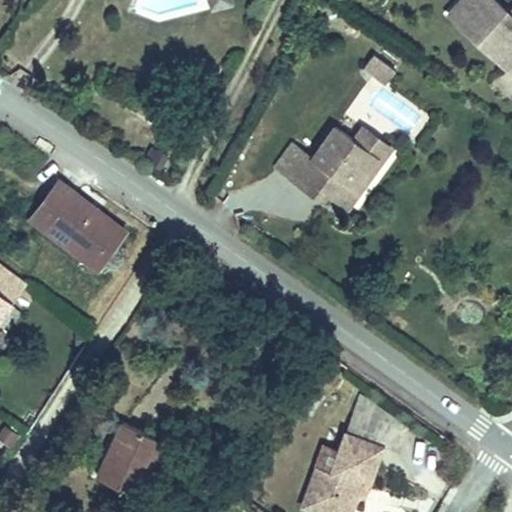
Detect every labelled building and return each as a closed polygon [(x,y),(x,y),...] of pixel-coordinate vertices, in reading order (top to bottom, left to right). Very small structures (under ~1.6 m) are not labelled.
[(511,6),(508,11),(497,0),(452,0),(444,8),(502,62),(511,51),(511,6)] [(382,73),(389,63),(371,50),(364,60),(382,73)] [(364,122),(352,138),(383,160),(395,143),(364,122)] [(308,159),(287,188),(308,202),(319,188),(333,198),(348,209),(383,160),(352,138),(332,125),(308,159)] [(272,178),(287,188),(308,159),(293,149),(272,178)] [(74,206),(82,198),(59,181),(34,215),(102,266),(121,240),(74,206)] [(319,188),(308,202),(324,213),(333,198),(319,188)] [(128,230),(82,198),(74,206),(121,240),(128,230)] [(0,265),(0,295),(10,303),(25,285),(0,265)] [(0,316),(10,303),(0,295),(0,316)] [(118,425),(92,481),(133,502),(146,475),(136,470),(150,440),(118,425)] [(327,469),(306,511),(308,511),(345,511),(353,497),(358,486),(367,490),(386,451),(349,433),(331,472),(327,469)] [(293,504),(306,511),(327,469),(315,462),(293,504)]
